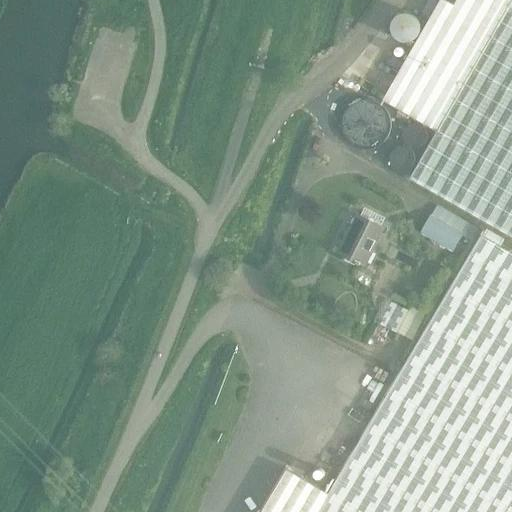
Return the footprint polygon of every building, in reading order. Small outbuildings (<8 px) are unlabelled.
[(440,0),(406,60),(384,99),(438,129),(411,179),(511,236),(511,0),(457,0),(454,5),(446,0),(440,0)] [(357,215),(338,253),(365,266),(384,228),(380,227),(384,218),(364,208),(360,216),(357,215)] [(452,252),(463,233),(431,215),(420,234),(452,252)] [(511,511),(511,254),(482,236),(480,239),(329,495),(315,486),(287,469),(261,511),(511,511)] [(376,320),(400,331),(411,308),(387,297),(376,320)]
